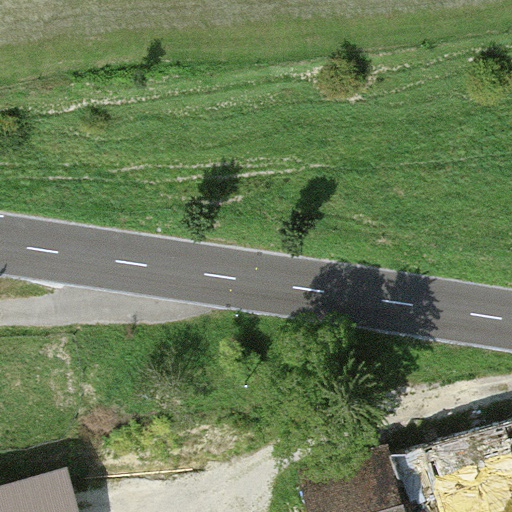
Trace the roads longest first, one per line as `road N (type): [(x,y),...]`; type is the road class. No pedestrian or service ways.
road 1 (tertiary): [(511,320),(0,243)]
road 2 (track): [(161,267),(151,293),(123,305),(0,317)]
